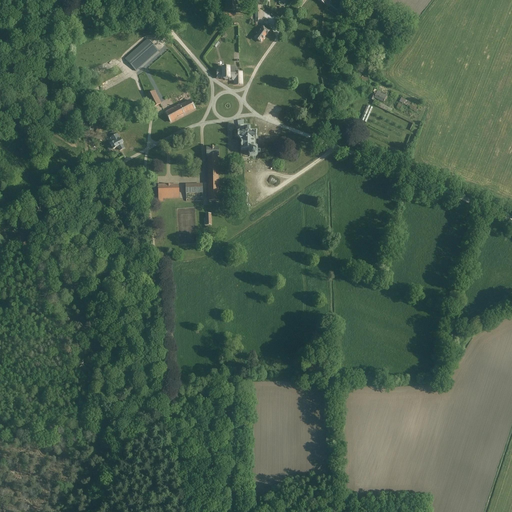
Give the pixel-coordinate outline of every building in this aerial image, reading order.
[(269,32),(264,28),(263,27),(255,38),(261,43),(266,35),(267,35),(269,32)] [(136,71),(159,51),(148,39),(125,60),(136,71)] [(223,69),(223,68),(219,68),(219,71),(218,71),(218,78),(223,78),(223,79),(229,79),(229,81),(234,81),(234,85),(237,85),(242,85),(242,73),(239,73),(239,71),(238,70),(235,70),(235,68),(223,69)] [(370,79),(349,70),(348,73),(369,82),(370,79)] [(376,94),(374,93),(370,99),(374,101),(375,98),(384,103),(387,96),(386,95),(378,91),(376,94)] [(154,92),(146,96),(151,107),(159,103),(154,92)] [(195,109),(190,101),(180,106),(166,113),(171,123),(185,115),(184,115),(195,109)] [(379,104),(378,107),(390,113),(392,110),(379,104)] [(369,124),(373,107),(367,106),(363,123),(369,124)] [(252,147),(252,153),(259,152),(259,147),(256,147),(256,133),(256,132),(249,132),(249,130),(249,129),(246,129),(245,130),(246,130),(242,130),(241,130),(241,131),(239,133),(239,137),(241,139),(242,139),(242,147),(252,147)] [(120,151),(120,150),(124,148),(122,145),(123,144),(120,140),(117,135),(115,132),(106,137),(113,150),(117,147),(118,149),(119,148),(120,151)] [(219,201),(218,148),(207,148),(209,201),(219,201)] [(266,161),(262,165),(266,170),(270,165),(266,161)] [(179,185),(158,186),(159,201),(163,201),(163,199),(179,198),(179,185)] [(186,185),(186,202),(203,201),(202,185),(186,185)] [(413,193),(411,198),(430,205),(432,200),(413,193)]
